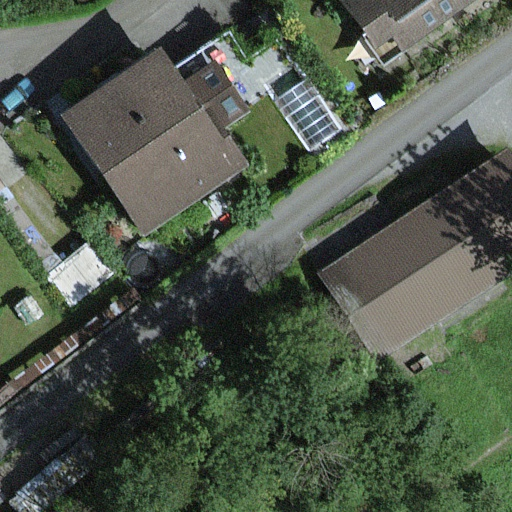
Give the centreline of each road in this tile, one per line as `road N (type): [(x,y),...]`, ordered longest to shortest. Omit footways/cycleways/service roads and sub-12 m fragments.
road 1 (residential): [(511,49),(0,449)]
road 2 (residential): [(190,0),(161,22),(0,67)]
